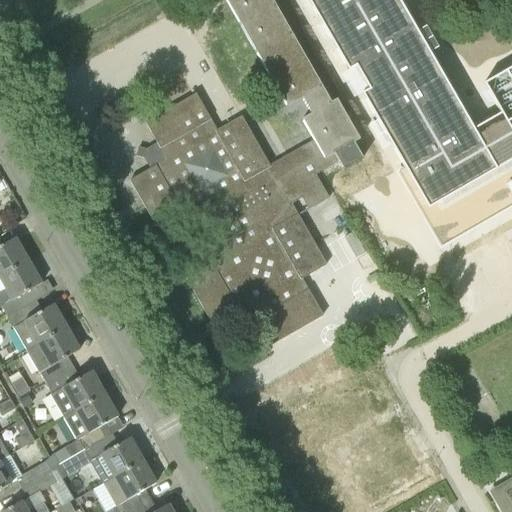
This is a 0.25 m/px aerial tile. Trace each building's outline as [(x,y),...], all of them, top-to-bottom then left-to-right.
[(397,0),(306,0),(428,210),(444,238),(511,198),(511,68),(482,85),(498,113),(472,128),(397,0)] [(0,276),(28,261),(14,238),(2,245),(0,240),(0,276)] [(7,318),(28,305),(22,295),(41,284),(28,261),(0,276),(0,282),(3,289),(0,290),(0,307),(1,307),(7,318)] [(26,351),(66,329),(53,305),(34,316),(28,305),(7,318),(26,351)] [(45,385),(73,368),(67,358),(79,351),(66,329),(26,351),(45,385)] [(63,418),(104,395),(91,372),(79,378),(73,368),(45,385),(63,418)] [(271,424),(314,511),(363,511),(364,511),(329,439),(378,415),(361,381),(271,424)] [(84,450),(105,439),(112,435),(106,424),(117,418),(104,395),(63,418),(76,442),(78,440),(84,450)] [(0,419),(0,420),(16,412),(10,400),(0,404),(0,419)] [(20,450),(34,442),(28,432),(15,440),(20,450)] [(112,479),(143,461),(129,438),(111,449),(105,439),(84,450),(90,461),(99,456),(112,479)] [(0,490),(11,484),(8,478),(16,473),(7,458),(0,462),(0,490)] [(69,503),(73,500),(50,460),(47,462),(52,472),(21,490),(27,500),(52,486),(63,506),(69,503)] [(118,511),(131,511),(143,506),(137,495),(156,484),(143,461),(112,479),(113,479),(103,485),(118,511)] [(16,480),(21,490),(52,472),(47,462),(16,480)] [(511,511),(511,478),(496,487),(500,495),(492,500),(499,511),(511,511)] [(47,511),(43,504),(28,511),(27,511),(21,501),(1,511),(47,511)] [(56,511),(74,511),(69,503),(63,506),(56,511)]
